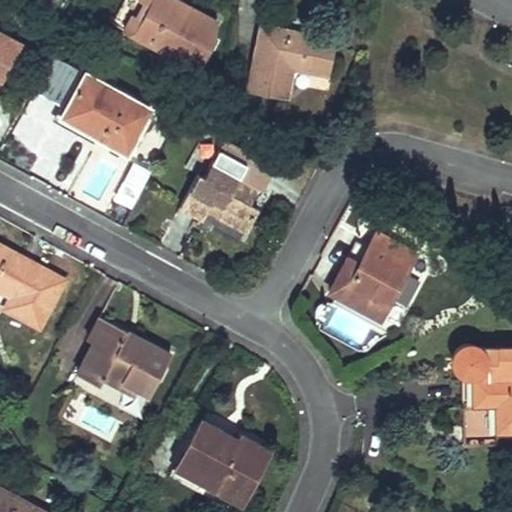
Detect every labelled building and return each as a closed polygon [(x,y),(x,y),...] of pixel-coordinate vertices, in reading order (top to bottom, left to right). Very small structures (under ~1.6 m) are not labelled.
[(207,38),(215,22),(174,0),(125,0),(115,20),(132,28),(128,34),(165,53),(168,47),(200,64),(213,42),(207,38)] [(333,40),(260,25),(247,88),(287,97),(293,68),(326,75),(333,40)] [(0,82),(21,44),(0,33),(0,82)] [(113,55),(99,47),(91,64),(104,73),(113,55)] [(150,110),(86,74),(65,111),(85,122),(81,130),(119,151),(128,134),(134,138),(150,110)] [(85,122),(65,111),(61,119),(81,130),(85,122)] [(128,134),(119,151),(125,154),(134,138),(128,134)] [(198,174),(180,207),(202,219),(209,207),(219,212),(216,217),(244,233),(256,210),(248,205),(257,188),(239,179),(237,177),(210,162),(202,177),(198,174)] [(355,242),(328,292),(366,314),(378,293),(388,299),(413,254),(376,234),(367,249),(355,242)] [(65,281),(0,245),(0,292),(9,297),(3,308),(40,328),(65,281)] [(388,299),(378,293),(366,314),(377,320),(388,299)] [(129,333),(101,318),(96,328),(105,333),(98,347),(94,345),(78,374),(99,385),(106,372),(120,379),(117,385),(135,395),(139,389),(149,394),(170,355),(142,340),(139,347),(125,340),(129,333)] [(105,333),(96,328),(88,342),(94,345),(98,347),(105,333)] [(142,340),(129,333),(125,340),(139,347),(142,340)] [(495,432),(511,432),(511,346),(494,346),(482,347),(475,346),(467,343),(462,345),(458,349),(454,353),(453,358),(453,363),(453,369),(456,372),(462,374),(468,375),(473,375),(473,405),(495,405),(495,432)] [(183,473),(241,504),(270,449),(240,433),(238,437),(235,442),(217,432),(220,427),(200,417),(185,446),(195,451),(183,473)] [(238,437),(220,427),(217,432),(235,442),(238,437)] [(195,451),(185,446),(173,468),(183,473),(195,451)] [(41,511),(0,489),(0,511),(41,511)]
